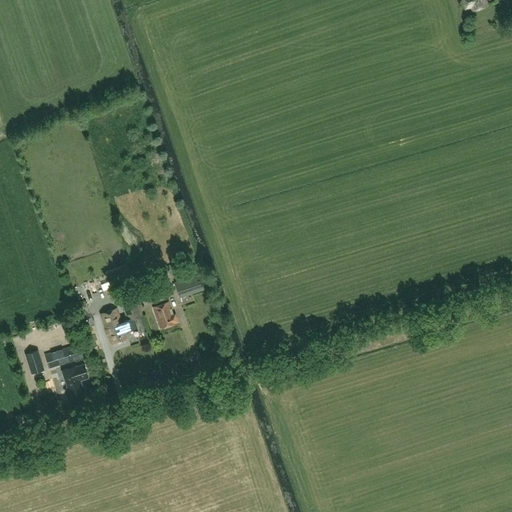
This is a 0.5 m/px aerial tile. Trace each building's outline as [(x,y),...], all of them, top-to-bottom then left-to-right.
[(466,0),(463,1),(466,9),(472,7),(473,11),(488,6),(486,0),(466,0)] [(128,265),(105,274),(111,289),(134,280),(128,265)] [(198,274),(182,279),(174,282),(179,298),(204,290),(198,274)] [(162,281),(138,290),(144,306),(167,298),(162,281)] [(128,320),(133,318),(140,315),(132,292),(119,296),(128,319),(128,320)] [(85,300),(72,305),(80,329),(95,324),(88,305),(87,305),(85,300)] [(168,302),(152,308),(160,329),(176,324),(175,322),(177,321),(175,314),(172,314),(168,302)] [(128,320),(128,319),(121,322),(116,308),(101,313),(111,344),(127,339),(124,331),(136,327),(133,318),(128,320)] [(60,322),(66,340),(78,336),(73,318),(60,322)] [(79,344),(44,354),(48,368),(83,358),(79,344)] [(38,350),(24,354),(30,374),(44,370),(38,350)] [(83,364),(62,371),(68,390),(81,386),(79,381),(88,378),(83,364)]
